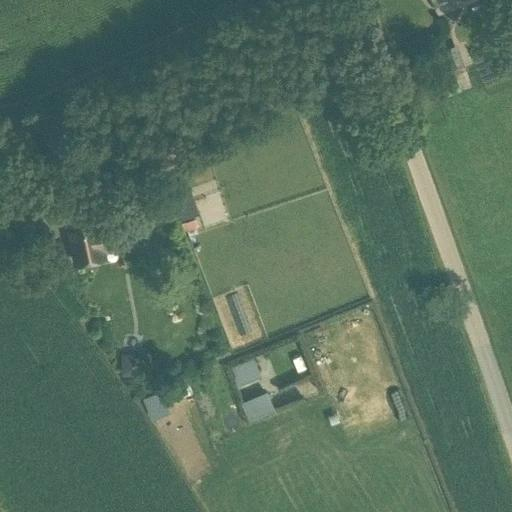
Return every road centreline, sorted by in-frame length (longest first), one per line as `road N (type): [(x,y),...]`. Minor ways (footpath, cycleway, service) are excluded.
road 1 (unclassified): [(511,441),(364,0)]
road 2 (track): [(21,129),(148,151),(198,147),(307,85),(368,25)]
